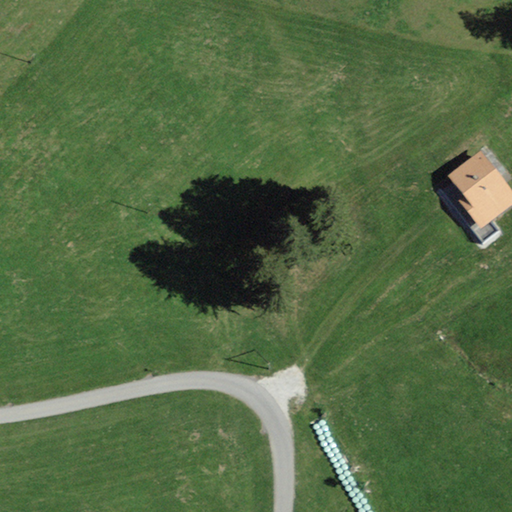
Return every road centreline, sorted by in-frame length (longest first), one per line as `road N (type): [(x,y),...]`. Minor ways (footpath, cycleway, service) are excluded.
road 1 (track): [(282,511),(275,421),(238,386),(162,384),(0,415)]
road 2 (track): [(265,405),(354,289),(444,220)]
